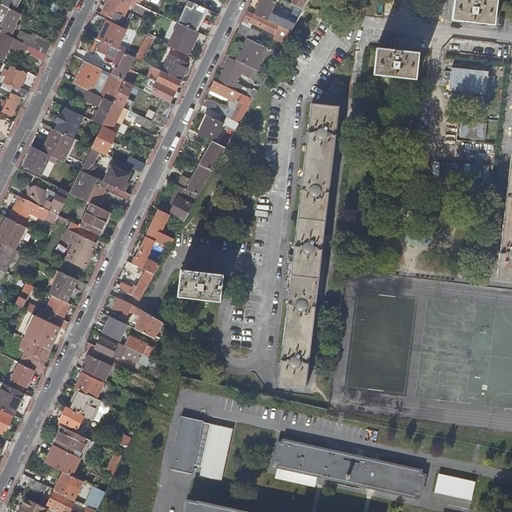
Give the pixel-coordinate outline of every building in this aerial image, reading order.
[(2,0),(1,4),(10,8),(16,11),(21,0),(37,0),(43,3),(44,0),(2,0)] [(62,6),(49,0),(46,6),(47,9),(58,14),(62,6)] [(132,1),(130,0),(107,0),(101,14),(117,22),(120,16),(124,17),(132,1)] [(189,0),(178,23),(196,32),(207,9),(196,4),(189,0)] [(262,0),(255,15),(291,33),(295,26),(286,22),(270,14),(276,3),(270,0),(262,0)] [(294,0),(291,5),(296,7),(301,9),(306,0),(294,0)] [(454,0),(452,20),(493,25),(495,25),(495,23),(497,0),(454,0)] [(1,4),(0,4),(0,31),(11,37),(17,26),(15,25),(20,15),(9,9),(10,8),(1,4)] [(291,18),(298,21),(304,10),(301,9),(296,7),(291,18)] [(207,9),(196,32),(198,33),(209,10),(207,9)] [(247,39),(279,54),(291,33),(255,15),(248,11),(244,20),(275,35),(276,33),(280,34),(276,41),(241,25),(237,34),(247,39)] [(106,23),(98,40),(102,42),(111,46),(116,49),(124,31),(106,23)] [(196,32),(178,23),(168,46),(174,48),(188,55),(198,33),(196,32)] [(0,37),(4,39),(2,42),(20,51),(22,47),(24,43),(11,37),(0,31),(0,37)] [(34,48),(48,55),(52,46),(32,36),(28,45),(34,48)] [(146,36),(135,58),(142,62),(153,39),(150,37),(146,36)] [(98,40),(93,37),(85,53),(96,59),(97,56),(95,55),(97,50),(102,42),(98,40)] [(276,60),(276,59),(279,54),(247,39),(243,48),(246,49),(239,63),(258,72),(266,56),(276,60)] [(102,42),(97,50),(107,55),(111,46),(102,42)] [(22,47),(32,52),(34,48),(28,45),(24,43),(22,47)] [(115,59),(119,50),(116,49),(111,46),(107,55),(115,59)] [(31,55),(45,61),(48,55),(34,48),(32,52),(31,55)] [(174,48),(163,71),(181,80),(192,58),(188,55),(174,48)] [(236,62),(239,63),(246,49),(243,48),(236,62)] [(377,48),(374,75),(417,80),(420,53),(377,48)] [(113,75),(124,81),(130,69),(135,58),(126,54),(119,69),(116,68),(113,75)] [(225,87),(231,89),(243,65),(230,59),(219,81),(227,84),(225,87)] [(78,86),(113,103),(124,81),(112,75),(112,74),(101,69),(101,70),(84,62),(73,83),(78,86)] [(21,98),(26,100),(28,95),(19,91),(26,75),(11,67),(9,71),(5,69),(2,75),(7,77),(2,88),(11,93),(21,98)] [(130,69),(124,81),(130,83),(135,72),(130,69)] [(157,82),(176,92),(181,80),(163,71),(158,69),(156,73),(160,75),(157,82)] [(151,80),(145,91),(146,91),(164,100),(170,103),(176,92),(157,82),(151,80)] [(124,81),(113,103),(123,108),(133,85),(130,83),(124,81)] [(227,118),(240,124),(253,100),(231,89),(225,87),(218,83),(214,81),(209,90),(229,100),(228,102),(225,107),(222,106),(210,101),(208,100),(205,99),(202,106),(227,118)] [(93,121),(103,126),(113,103),(78,86),(74,94),(79,96),(79,97),(100,108),(97,114),(96,113),(93,121)] [(245,88),(242,94),(251,98),(254,92),(245,88)] [(209,90),(205,99),(208,100),(210,101),(213,95),(228,102),(229,100),(209,90)] [(164,100),(146,91),(143,96),(146,97),(145,99),(161,107),(164,100)] [(21,98),(11,93),(2,112),(12,116),(21,98)] [(113,103),(103,126),(117,132),(128,110),(123,108),(113,103)] [(312,103),(278,386),(306,389),(339,107),(312,103)] [(85,116),(65,107),(54,129),(74,139),(85,116)] [(151,122),(137,115),(133,121),(148,129),(151,122)] [(197,134),(199,135),(209,116),(207,115),(197,134)] [(221,146),(226,148),(240,124),(227,118),(224,123),(209,116),(199,135),(212,141),(215,143),(224,124),(227,126),(231,128),(229,131),(221,146)] [(487,123),(462,120),(460,136),(484,139),(487,123)] [(103,126),(92,148),(100,152),(106,155),(117,132),(103,126)] [(43,152),(57,159),(63,162),(74,139),(54,129),(43,152)] [(200,166),(213,172),(226,148),(221,146),(215,143),(212,141),(208,149),(209,149),(200,166)] [(48,161),(55,164),(57,159),(43,152),(33,147),(23,167),(41,175),(48,161)] [(92,148),(81,171),(91,176),(95,167),(93,166),(100,152),(92,148)] [(511,151),(510,172),(497,279),(511,281),(511,151)] [(126,165),(142,172),(145,166),(130,158),(126,165)] [(186,190),(199,196),(213,172),(200,166),(186,190)] [(112,167),(105,182),(122,191),(126,183),(130,175),(112,167)] [(81,171),(70,193),(91,203),(101,208),(102,206),(99,204),(106,189),(111,191),(107,199),(125,207),(131,195),(125,192),(122,191),(105,182),(91,176),(81,171)] [(36,187),(29,201),(50,211),(59,215),(70,193),(61,188),(53,204),(46,201),(45,196),(47,192),(36,187)] [(180,187),(166,213),(169,215),(183,188),(180,187)] [(171,214),(185,222),(199,196),(186,190),(183,188),(169,215),(170,215),(171,214)] [(13,209),(9,219),(26,227),(39,234),(50,211),(29,201),(20,196),(15,205),(17,206),(15,210),(13,209)] [(81,226),(98,234),(100,235),(111,213),(101,208),(91,203),(81,224),(81,226)] [(159,243),(170,248),(174,240),(160,233),(167,217),(158,213),(147,237),(155,242),(159,243)] [(0,230),(0,242),(15,250),(19,241),(21,236),(25,230),(26,228),(26,227),(9,219),(6,218),(0,230)] [(79,225),(72,221),(63,240),(73,245),(66,259),(83,268),(96,242),(94,242),(98,234),(81,226),(79,225)] [(147,271),(155,275),(158,269),(152,267),(152,266),(145,262),(153,246),(155,242),(147,237),(134,264),(147,271)] [(0,270),(6,273),(16,250),(15,250),(0,242),(0,270)] [(156,248),(167,253),(170,248),(159,243),(156,248)] [(78,280),(55,269),(45,292),(46,293),(53,296),(67,303),(78,280)] [(181,269),(178,296),(220,301),(223,274),(181,269)] [(129,295),(140,301),(155,275),(147,271),(138,287),(134,285),(132,288),(121,283),(118,290),(127,294),(129,295)] [(26,283),(15,305),(22,309),(25,302),(27,300),(33,286),(31,285),(26,283)] [(61,327),(65,330),(69,323),(64,321),(65,319),(63,317),(70,304),(67,303),(53,296),(44,314),(42,319),(61,327)] [(154,338),(163,322),(137,307),(132,305),(118,298),(113,309),(121,312),(119,317),(126,320),(129,312),(135,315),(136,314),(141,317),(135,329),(154,338)] [(22,309),(34,314),(36,315),(36,316),(38,311),(39,309),(25,302),(22,309)] [(34,314),(23,337),(25,338),(36,315),(34,314)] [(25,338),(26,338),(48,349),(50,350),(61,327),(42,319),(36,316),(36,315),(25,338)] [(119,341),(127,325),(111,317),(103,333),(119,341)] [(111,356),(113,356),(120,358),(122,354),(139,362),(143,355),(125,346),(102,335),(97,346),(96,348),(111,356)] [(146,356),(149,358),(154,348),(129,337),(125,346),(143,355),(146,356)] [(35,371),(44,375),(47,368),(42,366),(47,356),(45,355),(48,349),(26,338),(21,348),(27,351),(21,364),(35,371)] [(84,348),(110,361),(113,356),(111,356),(96,348),(97,346),(87,342),(84,348)] [(101,379),(105,381),(112,367),(88,355),(81,369),(85,371),(101,379)] [(20,363),(9,386),(24,393),(35,371),(21,364),(20,363)] [(80,391),(96,398),(103,383),(100,382),(101,379),(85,371),(76,389),(80,391)] [(0,409),(13,415),(24,393),(9,386),(5,384),(0,394),(0,409)] [(93,419),(101,401),(96,398),(80,391),(74,402),(72,400),(68,408),(87,417),(92,419),(93,419)] [(82,418),(85,419),(87,417),(68,408),(66,407),(60,421),(78,429),(82,418)] [(0,432),(7,436),(10,428),(9,427),(14,416),(13,415),(0,409),(0,432)] [(171,460),(169,470),(192,475),(194,466),(202,467),(200,476),(221,480),(232,429),(180,418),(180,419),(181,420),(172,461),(171,460)] [(62,427),(53,445),(56,446),(73,454),(78,456),(81,458),(90,440),(62,427)] [(131,438),(125,435),(121,442),(128,446),(131,438)] [(90,440),(81,458),(86,461),(87,461),(96,443),(90,440)] [(279,443),(274,463),(278,464),(277,468),(279,468),(297,472),(297,473),(298,473),(298,472),(317,476),(316,477),(318,477),(327,479),(328,479),(346,483),(346,484),(347,484),(347,483),(365,487),(365,488),(366,488),(367,487),(375,489),(375,490),(376,490),(395,494),(396,494),(414,498),(415,499),(416,495),(420,496),(425,476),(420,475),(421,471),(420,471),(402,467),(402,466),(401,466),(401,467),(382,463),(383,462),(382,462),(381,463),(372,461),(373,460),(371,460),(353,457),(353,456),(352,456),(333,452),(334,452),(333,451),(333,452),(323,450),(324,449),(323,449),(323,450),(304,446),(304,445),(303,445),(303,446),(285,441),(284,440),(283,444),(279,443)] [(73,454),(56,446),(47,464),(63,472),(69,475),(78,456),(73,454)] [(107,470),(114,474),(123,456),(116,453),(107,470)] [(69,475),(63,472),(55,490),(74,499),(83,481),(69,475)] [(439,475),(435,494),(471,502),(475,484),(439,475)] [(48,487),(32,479),(29,486),(45,494),(48,487)] [(89,506),(97,510),(105,492),(94,487),(85,504),(89,506)] [(47,505),(61,511),(70,511),(77,500),(74,499),(55,490),(48,504),(47,505)] [(490,494),(488,505),(504,509),(507,498),(490,494)] [(37,504),(24,497),(21,505),(26,508),(23,511),(50,511),(51,511),(46,508),(37,504)] [(39,500),(37,504),(46,508),(47,505),(48,504),(39,500)] [(188,501),(185,511),(244,511),(238,511),(238,510),(238,511),(219,506),(218,506),(200,502),(199,501),(198,503),(188,501)]
